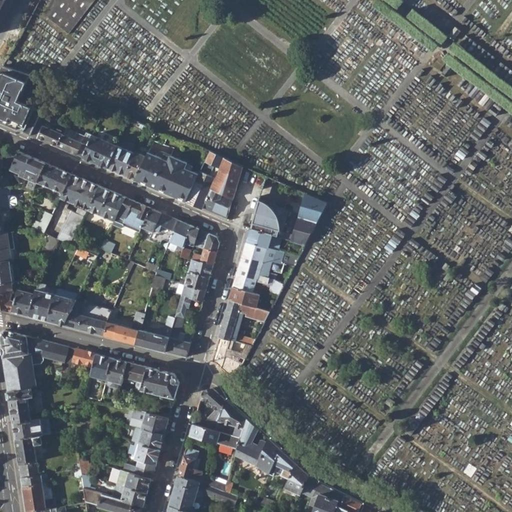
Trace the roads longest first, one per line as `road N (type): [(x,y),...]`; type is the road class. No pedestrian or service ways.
road 1 (residential): [(0,132),(226,231),(230,251),(197,366)]
road 2 (residential): [(373,496),(328,474),(197,366)]
road 3 (residential): [(197,366),(0,317)]
road 4 (residential): [(197,366),(157,511)]
